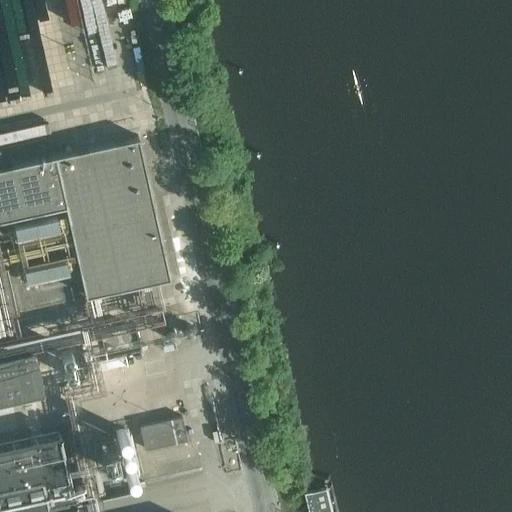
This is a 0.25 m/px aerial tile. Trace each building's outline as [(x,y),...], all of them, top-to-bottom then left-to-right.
[(0,0),(0,47),(10,46),(13,58),(25,56),(31,88),(66,82),(60,51),(69,49),(60,0),(0,0)] [(169,277),(151,200),(137,136),(0,166),(0,218),(64,204),(85,295),(169,277)] [(0,268),(0,314),(16,311),(6,267),(0,268)] [(0,355),(0,399),(43,390),(33,348),(0,355)] [(181,415),(139,424),(144,448),(187,438),(181,415)] [(0,511),(36,511),(75,504),(59,431),(44,434),(32,437),(0,444),(0,511)] [(332,511),(327,487),(316,490),(303,492),(307,511),(332,511)]
